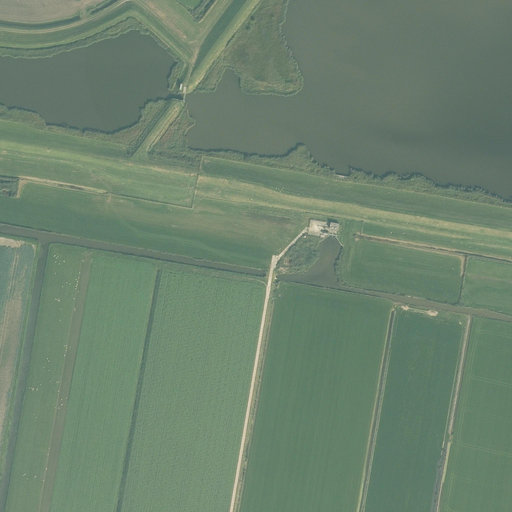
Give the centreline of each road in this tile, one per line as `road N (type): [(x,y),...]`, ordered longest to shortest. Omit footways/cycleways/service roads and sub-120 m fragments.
road 1 (track): [(230,511),(273,262),(305,228),(318,231)]
road 2 (track): [(124,0),(45,31),(0,28)]
